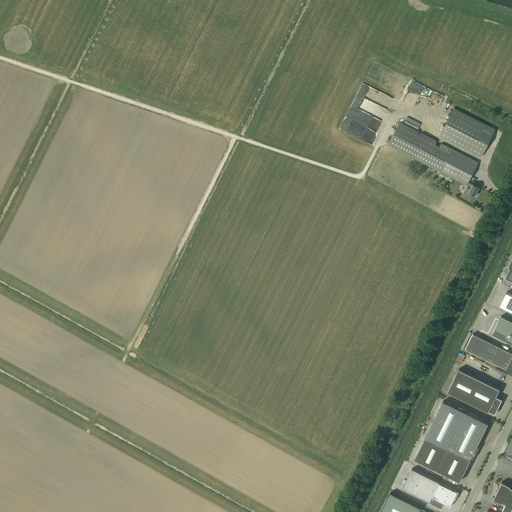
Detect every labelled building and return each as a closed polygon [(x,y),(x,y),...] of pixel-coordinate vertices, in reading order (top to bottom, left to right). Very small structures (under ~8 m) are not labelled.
[(350,107),(340,129),(364,140),(371,126),(368,125),(370,119),(367,118),(369,114),(366,113),(364,116),(359,113),(360,112),(350,107)] [(496,129),(454,108),(440,136),(482,157),(496,129)] [(415,159),(427,135),(400,121),(388,145),(415,159)] [(437,141),(436,140),(427,135),(415,159),(441,172),(467,185),(469,182),(479,162),(442,143),(440,143),(439,146),(435,144),(437,141)] [(469,182),(467,185),(472,187),(470,189),(466,190),(465,193),(466,196),(469,198),(472,198),(473,195),(475,196),(479,187),(473,184),(469,182)] [(511,294),(506,292),(506,293),(507,293),(502,304),(511,309),(511,294)] [(511,321),(501,316),(492,334),(511,343),(511,321)] [(475,335),(473,333),(465,349),(510,371),(511,371),(511,352),(511,353),(506,350),(507,350),(480,337),(475,335)] [(500,389),(459,369),(448,392),(488,412),(489,411),(495,414),(502,399),(496,396),(500,389)] [(488,423),(466,412),(443,401),(415,459),(460,481),(471,458),(473,459),(479,446),(477,446),(488,423)] [(415,447),(418,449),(424,436),(422,434),(415,447)] [(440,482),(412,468),(402,488),(442,508),(444,503),(450,506),(454,499),(454,500),(455,500),(459,492),(455,490),(455,491),(439,483),(440,482)] [(510,486),(502,482),(499,487),(500,487),(499,488),(498,488),(496,492),(497,492),(494,499),(498,501),(502,503),(502,502),(506,504),(502,511),(504,511),(511,511),(511,488),(510,487),(510,486)] [(421,508),(390,492),(380,511),(420,511),(419,511),(421,508)]
